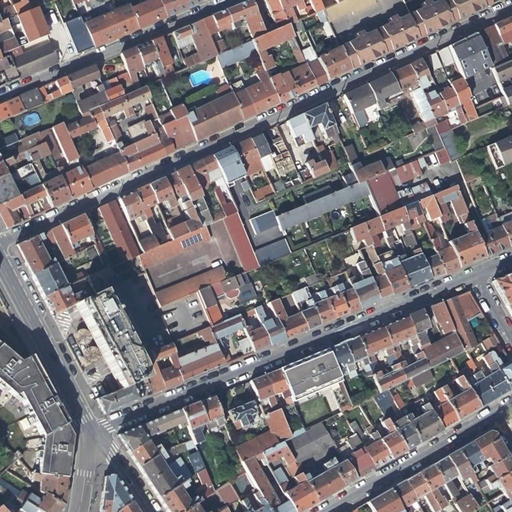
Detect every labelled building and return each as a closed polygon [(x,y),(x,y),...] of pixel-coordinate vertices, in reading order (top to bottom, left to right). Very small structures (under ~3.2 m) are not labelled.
[(0,0),(0,21),(5,20),(13,16),(10,6),(9,4),(0,8),(0,0)] [(17,0),(18,2),(10,6),(13,16),(28,10),(24,0),(23,0),(17,0)] [(40,0),(24,0),(28,10),(35,7),(42,4),(40,0)] [(130,0),(127,1),(128,5),(130,8),(135,6),(132,0),(130,0)] [(157,0),(151,0),(135,6),(130,8),(138,28),(165,17),(160,6),(159,2),(157,0)] [(173,0),(166,3),(164,4),(160,6),(165,17),(197,3),(195,0),(173,0)] [(243,19),(252,40),(264,35),(262,30),(256,14),(250,0),(249,0),(225,10),(232,25),(234,32),(239,30),(238,27),(240,26),(238,21),(243,19)] [(264,11),(259,0),(250,0),(256,14),(261,12),(264,11)] [(264,0),(275,24),(268,27),(262,30),(264,35),(288,25),(277,0),(264,0)] [(296,5),(299,12),(305,10),(301,2),(300,0),(277,0),(288,25),(289,24),(296,21),(290,8),(296,5)] [(310,0),(316,13),(319,12),(324,9),(321,1),(320,0),(310,0)] [(322,0),(321,1),(324,9),(338,3),(336,0),(322,0)] [(355,14),(357,13),(352,1),(351,0),(345,0),(338,3),(343,16),(354,11),(355,14)] [(377,0),(355,0),(352,1),(357,13),(379,3),(377,0)] [(422,9),(418,11),(428,34),(439,29),(450,24),(439,1),(431,4),(429,3),(428,0),(421,4),(422,7),(422,9)] [(454,0),(440,0),(439,1),(450,24),(457,21),(463,18),(454,0)] [(454,0),(463,18),(470,15),(477,12),(471,0),(454,0)] [(487,0),(471,0),(477,12),(484,8),(490,5),(487,0)] [(330,22),(343,16),(338,3),(324,9),(330,22)] [(82,24),(82,25),(83,25),(91,47),(138,28),(130,8),(128,5),(82,24)] [(44,28),(35,7),(28,10),(13,16),(5,20),(9,30),(11,35),(12,37),(16,48),(46,35),(44,28)] [(310,7),(305,10),(307,16),(313,14),(310,7)] [(336,34),(330,22),(324,9),(319,12),(330,37),(336,34)] [(217,31),(232,25),(225,10),(202,20),(217,55),(226,51),(217,31)] [(307,16),(305,10),(299,12),(302,19),(307,16)] [(397,20),(395,19),(407,44),(417,39),(428,34),(418,11),(412,13),(397,20)] [(268,27),(261,12),(256,14),(262,30),(268,27)] [(388,25),(383,27),(394,50),(401,47),(407,44),(395,19),(394,16),(387,19),(388,22),(388,25)] [(509,63),(502,47),(501,44),(498,38),(511,31),(511,17),(496,25),(477,33),(491,68),(492,70),(509,63)] [(305,27),(302,19),(296,21),(289,24),(293,33),(305,27)] [(0,33),(9,30),(5,20),(0,21),(0,33)] [(199,53),(184,60),(187,68),(214,56),(217,55),(202,20),(173,32),(176,41),(191,35),(194,42),(199,53)] [(281,73),(272,77),(269,78),(280,102),(291,97),(317,85),(304,57),(301,51),(293,33),(289,24),(288,25),(264,35),(252,40),(256,49),(265,69),(265,70),(268,69),(275,66),(270,56),(266,56),(263,50),(288,39),(301,66),(282,75),(281,73)] [(82,25),(64,33),(72,55),(91,47),(83,25),(82,25)] [(383,27),(368,34),(379,57),(386,54),(394,50),(383,27)] [(511,31),(498,38),(501,44),(502,47),(511,42),(511,31)] [(355,38),(354,40),(365,63),(372,60),(379,57),(368,34),(363,36),(361,35),(360,32),(354,35),(355,38)] [(491,68),(477,33),(462,40),(446,48),(453,63),(456,70),(458,74),(459,79),(460,81),(461,82),(491,68)] [(179,48),(194,42),(191,35),(176,41),(179,48)] [(9,39),(0,42),(0,54),(16,48),(12,37),(9,39)] [(171,63),(160,37),(151,41),(161,67),(171,63)] [(231,60),(256,49),(252,40),(227,51),(229,54),(231,60)] [(354,40),(341,46),(342,47),(352,69),(359,66),(365,63),(354,40)] [(154,70),(161,67),(151,41),(135,47),(144,68),(152,65),(154,70)] [(50,43),(10,60),(13,67),(18,78),(35,71),(57,61),(50,43)] [(301,51),(304,57),(316,51),(314,45),(301,51)] [(12,50),(15,57),(23,53),(20,46),(12,50)] [(135,72),(144,68),(135,47),(120,54),(129,73),(133,83),(139,81),(135,72)] [(323,56),(319,58),(329,80),(341,74),(352,69),(342,47),(338,49),(323,56)] [(445,66),(453,63),(446,48),(442,50),(438,51),(445,66)] [(217,55),(214,56),(218,65),(231,60),(229,54),(227,51),(226,51),(217,55)] [(316,51),(304,57),(317,85),(323,83),(329,80),(319,58),(316,51)] [(0,72),(1,72),(13,67),(10,60),(8,55),(0,58),(0,72)] [(435,55),(427,58),(432,71),(440,68),(435,55)] [(179,72),(187,68),(184,60),(182,56),(174,59),(179,72)] [(416,62),(409,65),(419,90),(423,88),(424,92),(427,91),(424,83),(429,81),(420,60),(416,62)] [(511,61),(509,63),(492,70),(503,98),(507,107),(511,104),(511,61)] [(415,137),(427,131),(435,128),(432,121),(422,98),(419,90),(409,65),(389,74),(366,85),(378,114),(386,111),(382,103),(404,94),(412,90),(414,94),(412,95),(425,126),(421,128),(420,125),(411,128),(415,137)] [(6,84),(18,78),(13,67),(1,72),(6,84)] [(80,115),(86,112),(98,107),(108,103),(101,85),(93,67),(65,78),(71,92),(80,115)] [(163,71),(164,72),(166,77),(175,73),(173,68),(163,71)] [(262,83),(245,90),(244,91),(239,81),(228,86),(230,91),(243,120),(248,117),(256,114),(266,109),(280,102),(269,78),(265,70),(265,69),(257,73),(262,83)] [(164,72),(152,77),(154,82),(166,77),(164,72)] [(129,73),(114,79),(122,97),(136,90),(133,83),(129,73)] [(434,87),(441,103),(445,115),(447,120),(451,119),(449,114),(453,112),(459,127),(464,125),(461,116),(457,106),(449,85),(445,76),(443,78),(444,82),(434,87)] [(43,87),(36,90),(42,104),(71,92),(65,78),(55,83),(58,92),(47,97),(43,87)] [(101,85),(108,103),(122,97),(114,79),(101,85)] [(460,81),(449,85),(457,106),(460,105),(463,115),(461,116),(464,125),(476,120),(473,111),(462,84),(461,82),(460,81)] [(218,100),(198,109),(210,135),(229,126),(243,120),(230,91),(228,86),(227,85),(214,91),(218,100)] [(379,118),(378,114),(366,85),(353,91),(343,95),(356,127),(361,125),(356,113),(369,107),(374,120),(379,118)] [(103,119),(106,117),(114,114),(119,111),(122,110),(126,119),(133,115),(130,107),(149,98),(144,87),(136,90),(122,97),(108,103),(98,107),(103,119)] [(11,101),(0,105),(0,121),(4,120),(8,118),(22,113),(42,104),(36,90),(11,101)] [(433,93),(422,98),(432,121),(445,115),(441,103),(438,104),(433,93)] [(405,97),(404,94),(382,103),(386,111),(389,110),(387,105),(405,97)] [(144,107),(151,122),(154,120),(158,118),(152,104),(144,107)] [(324,133),(327,140),(334,137),(337,143),(345,164),(348,163),(342,149),(323,105),(308,112),(301,115),(308,131),(319,125),(323,133),(324,133)] [(184,115),(180,106),(168,112),(169,113),(173,122),(184,147),(190,144),(195,142),(204,138),(210,135),(198,109),(184,115)] [(108,147),(117,150),(114,144),(107,128),(105,124),(103,119),(98,107),(86,112),(89,118),(91,123),(96,121),(108,147)] [(83,120),(89,118),(86,112),(80,115),(83,120)] [(164,130),(166,134),(173,152),(179,149),(184,147),(173,122),(169,113),(158,118),(159,121),(164,130)] [(308,131),(301,115),(292,119),(286,122),(297,147),(312,140),(310,137),(309,133),(308,131)] [(83,120),(62,130),(67,140),(94,128),(91,123),(89,118),(83,120)] [(124,129),(125,133),(148,123),(146,119),(124,129)] [(159,132),(155,123),(154,120),(151,122),(148,123),(153,135),(159,132)] [(122,149),(118,142),(114,144),(117,150),(118,153),(128,173),(138,168),(163,157),(155,139),(153,135),(148,123),(125,133),(131,145),(122,149)] [(444,124),(435,128),(438,137),(447,133),(444,124)] [(54,168),(56,173),(69,200),(77,196),(90,190),(81,171),(70,146),(67,140),(62,130),(60,125),(51,129),(52,131),(68,165),(71,164),(74,169),(63,174),(57,162),(52,164),(54,168)] [(122,141),(114,125),(107,128),(114,144),(118,142),(122,141)] [(284,175),(294,170),(286,152),(275,127),(267,130),(275,148),(277,147),(280,155),(278,156),(275,157),(274,153),(269,155),(274,167),(280,180),(285,177),(284,175)] [(436,153),(438,152),(444,150),(442,146),(441,144),(440,142),(438,137),(435,128),(427,131),(436,153)] [(159,132),(153,135),(155,139),(163,157),(168,154),(173,152),(166,134),(164,130),(159,132)] [(58,157),(47,133),(46,131),(39,134),(43,143),(49,156),(51,161),(58,157)] [(21,139),(26,151),(28,150),(43,143),(39,134),(38,132),(21,139)] [(448,132),(447,133),(438,137),(440,142),(451,137),(448,132)] [(264,171),(274,167),(269,155),(261,138),(259,134),(254,136),(249,139),(263,170),(264,171)] [(312,140),(316,149),(322,146),(317,134),(310,137),(312,140)] [(511,136),(483,149),(493,171),(509,164),(511,162),(511,136)] [(329,146),(337,143),(334,137),(327,140),(329,146)] [(246,178),(263,170),(249,139),(241,142),(231,147),(245,177),(246,178)] [(82,141),(70,146),(81,171),(95,164),(91,157),(87,158),(85,154),(87,153),(82,141)] [(28,150),(30,153),(37,150),(39,154),(31,157),(32,158),(34,162),(49,156),(43,143),(28,150)] [(351,145),(342,149),(348,163),(349,167),(356,163),(358,162),(351,145)] [(447,145),(442,146),(444,150),(449,162),(449,164),(454,162),(447,145)] [(325,154),(322,146),(316,149),(323,165),(326,173),(335,169),(338,167),(331,151),(325,154)] [(215,155),(211,156),(221,178),(223,182),(224,186),(227,184),(245,177),(231,147),(221,152),(215,155)] [(20,158),(30,153),(28,150),(26,151),(19,154),(20,158)] [(443,164),(449,162),(444,150),(438,152),(443,164)] [(0,155),(0,162),(15,155),(14,152),(10,154),(9,151),(0,155)] [(118,153),(95,164),(81,171),(90,190),(94,188),(105,183),(114,179),(123,175),(128,173),(118,153)] [(22,161),(20,158),(19,154),(15,155),(0,162),(0,177),(8,174),(5,168),(13,164),(22,161)] [(222,193),(218,184),(215,185),(214,181),(221,178),(211,156),(207,158),(201,161),(210,181),(216,195),(222,193)] [(360,171),(356,163),(349,167),(352,174),(356,184),(357,186),(363,183),(384,174),(394,170),(389,158),(368,167),(360,171)] [(413,162),(394,170),(384,174),(390,186),(420,174),(417,168),(424,165),(421,159),(413,162)] [(200,185),(210,181),(201,161),(196,163),(191,165),(200,185)] [(16,170),(13,164),(5,168),(8,174),(16,170)] [(306,171),(297,175),(298,178),(301,184),(311,179),(324,174),(326,173),(323,165),(312,169),(310,164),(304,167),(306,171)] [(28,175),(35,189),(40,187),(37,181),(35,177),(29,165),(16,170),(8,174),(0,177),(0,204),(17,197),(11,184),(28,175)] [(183,169),(174,173),(191,210),(199,207),(204,205),(187,167),(183,169)] [(462,177),(464,183),(479,177),(476,171),(462,177)] [(56,173),(37,181),(40,187),(45,197),(47,203),(51,209),(59,205),(69,200),(56,173)] [(186,223),(183,224),(183,225),(188,234),(200,229),(191,210),(174,173),(169,175),(162,179),(173,202),(179,199),(185,213),(184,213),(189,222),(186,223)] [(278,225),(281,231),(368,195),(363,183),(357,186),(356,184),(352,174),(342,178),(346,188),(331,194),(328,186),(302,197),(306,204),(275,217),(278,225)] [(394,196),(390,186),(384,174),(363,183),(368,195),(372,205),(377,218),(399,209),(394,196)] [(282,186),(285,191),(301,184),(298,178),(282,186)] [(172,219),(174,219),(180,217),(173,202),(162,179),(155,182),(147,185),(157,206),(165,202),(172,219)] [(247,181),(241,183),(245,191),(250,189),(247,181)] [(271,186),(271,187),(275,195),(281,193),(277,184),(271,186)] [(148,210),(157,206),(147,185),(141,188),(133,192),(151,233),(152,235),(158,247),(173,241),(172,238),(167,240),(159,224),(155,226),(148,210)] [(454,186),(453,187),(449,188),(429,196),(438,218),(441,224),(449,221),(447,215),(449,213),(446,205),(447,202),(450,200),(453,202),(462,223),(468,221),(454,186)] [(35,201),(45,197),(40,187),(35,189),(20,196),(25,206),(28,205),(35,201)] [(262,191),(265,199),(275,195),(271,187),(262,191)] [(413,188),(394,196),(399,209),(400,208),(414,203),(429,196),(425,187),(415,191),(413,188)] [(143,236),(151,233),(133,192),(127,195),(118,199),(128,222),(138,217),(141,222),(142,222),(146,230),(141,232),(143,236)] [(18,205),(25,220),(30,218),(25,206),(20,196),(17,197),(0,204),(0,215),(1,216),(7,229),(20,223),(19,219),(16,221),(11,209),(14,208),(18,205)] [(431,221),(438,218),(429,196),(414,203),(418,211),(422,210),(425,208),(428,214),(431,221)] [(123,262),(132,259),(137,257),(112,202),(99,208),(123,262)] [(42,205),(44,211),(51,209),(47,203),(42,205)] [(221,207),(224,211),(226,217),(236,213),(232,203),(221,207)] [(423,224),(418,211),(414,203),(400,208),(406,221),(414,218),(418,227),(423,224)] [(33,216),(28,205),(25,206),(30,218),(33,216)] [(207,225),(199,207),(191,210),(200,229),(204,227),(207,225)] [(399,209),(377,218),(383,232),(388,245),(389,246),(395,244),(394,242),(389,229),(401,224),(407,237),(412,235),(406,221),(400,208),(399,209)] [(212,223),(222,219),(226,217),(224,211),(210,217),(212,223)] [(278,225),(272,211),(249,220),(257,234),(278,225)] [(496,218),(500,227),(511,221),(511,212),(511,211),(496,218)] [(245,272),(260,266),(254,252),(236,213),(226,217),(222,219),(245,272)] [(86,214),(82,216),(93,240),(95,246),(97,250),(98,253),(99,255),(102,261),(106,270),(110,268),(86,214)] [(495,214),(488,217),(494,230),(485,234),(493,254),(502,251),(510,248),(500,227),(496,218),(495,214)] [(87,238),(89,242),(93,240),(82,216),(70,221),(59,226),(67,243),(73,256),(78,254),(73,244),(87,238)] [(479,220),(485,234),(494,230),(488,217),(479,220)] [(372,236),(383,232),(377,218),(362,224),(371,245),(373,249),(379,246),(376,240),(372,236)] [(511,221),(500,227),(510,248),(511,246),(511,221)] [(449,243),(451,249),(459,268),(484,258),(476,238),(469,223),(464,225),(467,235),(449,243)] [(362,240),(366,248),(371,245),(362,224),(361,225),(349,229),(355,243),(362,240)] [(183,225),(172,231),(169,232),(172,238),(173,241),(188,234),(183,225)] [(19,252),(25,264),(48,252),(48,251),(52,249),(51,246),(56,244),(57,248),(67,243),(59,226),(16,246),(19,252)] [(210,240),(204,227),(200,229),(188,234),(173,241),(158,247),(143,254),(137,257),(143,269),(210,240)] [(426,230),(430,239),(436,236),(432,227),(426,230)] [(485,234),(476,238),(484,258),(487,257),(493,254),(485,234)] [(137,242),(143,254),(158,247),(152,235),(137,242)] [(423,261),(412,235),(407,237),(415,257),(409,260),(419,285),(431,280),(423,261)] [(442,252),(436,236),(430,239),(435,252),(445,274),(452,271),(459,268),(451,249),(442,252)] [(254,252),(260,266),(290,253),(284,239),(254,252)] [(28,268),(32,277),(64,261),(73,256),(67,243),(57,248),(59,251),(63,249),(66,256),(53,262),(48,252),(25,264),(28,268)] [(392,254),(395,260),(400,257),(395,244),(389,246),(391,251),(392,254)] [(379,277),(371,280),(379,301),(388,298),(392,296),(383,274),(373,249),(371,245),(366,248),(376,272),(379,277)] [(91,247),(86,250),(89,255),(97,250),(95,246),(91,247)] [(86,250),(79,254),(81,259),(89,255),(86,250)] [(385,273),(383,274),(392,296),(401,292),(407,290),(395,260),(392,254),(391,251),(378,257),(385,273)] [(434,257),(423,261),(431,280),(445,274),(435,252),(432,253),(434,257)] [(67,267),(81,259),(79,254),(78,254),(73,256),(64,261),(67,267)] [(348,281),(348,282),(352,290),(360,309),(365,307),(375,303),(379,301),(371,280),(359,254),(356,255),(360,263),(357,265),(364,281),(356,285),(353,278),(348,281)] [(144,272),(143,269),(137,257),(132,259),(140,277),(145,275),(144,272)] [(400,257),(395,260),(407,290),(412,288),(419,285),(409,260),(402,262),(400,257)] [(91,277),(90,274),(84,276),(83,274),(65,282),(59,270),(67,267),(64,261),(32,277),(36,284),(43,298),(66,288),(86,279),(91,277)] [(99,266),(97,270),(99,273),(106,270),(102,261),(98,263),(99,266)] [(343,271),(340,262),(335,264),(337,269),(339,276),(345,273),(343,271)] [(160,307),(196,292),(227,279),(222,267),(154,294),(160,307)] [(329,272),(332,279),(339,276),(337,269),(329,272)] [(70,298),(66,288),(43,298),(47,307),(51,315),(74,305),(78,303),(102,293),(114,288),(106,270),(99,273),(91,277),(86,279),(93,293),(86,295),(84,291),(70,298)] [(511,303),(511,273),(492,282),(506,307),(511,303)] [(311,286),(314,285),(319,283),(316,274),(304,279),(308,287),(311,286)] [(238,275),(227,279),(196,292),(200,301),(211,327),(223,322),(213,299),(224,294),(225,298),(230,299),(237,297),(239,293),(237,289),(242,286),(238,275)] [(333,297),(326,300),(334,320),(341,317),(347,315),(336,287),(332,279),(327,281),(330,289),(333,297)] [(348,282),(342,284),(346,293),(352,290),(348,282)] [(321,301),(312,305),(320,326),(327,323),(334,320),(326,300),(323,292),(319,283),(314,285),(321,301)] [(342,284),(336,287),(347,315),(353,312),(360,309),(352,290),(346,293),(342,284)] [(296,306),(308,301),(310,301),(305,289),(291,294),(295,304),(296,306)] [(330,289),(323,292),(326,300),(333,297),(330,289)] [(465,319),(480,312),(468,291),(462,294),(442,302),(449,320),(455,334),(463,352),(465,351),(476,345),(473,340),(465,319)] [(102,293),(78,303),(74,305),(80,315),(90,336),(97,349),(103,360),(111,375),(119,391),(124,389),(135,384),(145,380),(136,358),(140,357),(138,351),(133,353),(129,346),(138,341),(115,298),(107,302),(102,293)] [(283,308),(295,304),(291,294),(280,299),(283,308)] [(288,320),(283,308),(280,299),(270,303),(276,319),(285,340),(297,335),(306,331),(300,316),(288,320)] [(174,343),(200,332),(209,328),(211,327),(200,301),(163,317),(164,320),(174,343)] [(310,311),(300,316),(306,331),(314,328),(320,326),(312,305),(310,301),(308,301),(309,304),(307,305),(310,311)] [(437,325),(449,320),(442,302),(430,307),(437,325)] [(255,309),(263,327),(270,346),(277,343),(285,340),(276,319),(267,323),(261,307),(255,309)] [(429,329),(421,311),(407,317),(430,369),(448,359),(463,352),(455,334),(444,340),(433,346),(426,349),(422,338),(425,334),(424,331),(429,329)] [(245,313),(238,316),(254,353),(263,349),(270,346),(263,327),(253,331),(245,313)] [(245,357),(254,353),(238,316),(223,322),(211,327),(209,328),(224,365),(232,362),(225,346),(223,347),(219,339),(226,336),(232,334),(241,330),(242,332),(239,333),(242,340),(239,341),(245,357)] [(394,322),(382,327),(407,380),(410,379),(427,370),(430,369),(407,317),(394,322)] [(437,325),(444,340),(455,334),(449,320),(437,325)] [(357,337),(376,375),(385,391),(388,390),(405,381),(407,380),(382,327),(372,331),(357,337)] [(210,347),(176,361),(172,362),(180,383),(191,379),(224,365),(209,328),(200,332),(204,342),(208,340),(209,343),(208,343),(210,347)] [(485,352),(499,344),(494,336),(480,343),(484,351),(485,352)] [(370,378),(376,375),(357,337),(350,340),(343,343),(354,366),(357,365),(355,363),(361,360),(370,378)] [(0,384),(32,411),(45,438),(41,477),(66,480),(67,469),(69,449),(71,438),(64,425),(66,423),(61,413),(50,393),(35,364),(30,357),(23,361),(0,342),(0,384)] [(359,376),(354,366),(343,343),(336,346),(327,349),(339,373),(341,372),(340,369),(346,367),(352,380),(359,376)] [(167,370),(158,373),(164,390),(172,387),(180,383),(172,362),(176,361),(169,344),(149,353),(156,368),(159,367),(157,361),(162,359),(167,370)] [(298,361),(279,369),(294,401),(332,386),(344,412),(355,407),(339,373),(327,349),(321,352),(298,361)] [(478,360),(487,355),(486,354),(485,352),(484,351),(475,355),(478,360)] [(490,352),(486,354),(487,355),(488,357),(508,393),(511,390),(511,367),(509,362),(500,368),(499,367),(499,365),(496,360),(495,360),(490,352)] [(145,380),(149,389),(151,395),(157,393),(164,390),(158,373),(156,368),(149,353),(140,357),(136,358),(145,380)] [(492,375),(482,381),(494,401),(502,397),(508,393),(488,357),(484,360),(492,375)] [(475,383),(466,389),(478,410),(488,404),(494,401),(482,381),(470,360),(464,363),(475,383)] [(292,404),(295,403),(288,389),(279,369),(273,372),(265,375),(275,396),(283,392),(288,403),(291,402),(292,404)] [(432,379),(427,370),(410,379),(416,388),(432,379)] [(264,411),(268,418),(282,411),(275,396),(265,375),(257,378),(250,381),(260,401),(267,398),(270,404),(273,403),(275,405),(264,411)] [(436,390),(437,391),(456,423),(468,416),(478,410),(466,389),(459,377),(454,380),(461,393),(450,399),(446,393),(444,394),(440,388),(436,390)] [(416,401),(417,400),(422,398),(416,388),(410,379),(407,380),(405,381),(416,401)] [(450,382),(443,386),(445,390),(452,386),(450,382)] [(142,399),(135,384),(124,389),(119,391),(95,401),(97,405),(102,415),(121,408),(142,399)] [(440,405),(429,411),(441,432),(448,427),(456,423),(437,391),(433,394),(440,405)] [(361,404),(361,403),(369,399),(368,395),(359,400),(361,404)] [(209,422),(213,429),(219,426),(220,428),(221,427),(223,431),(229,428),(214,396),(206,399),(197,403),(207,424),(209,422)] [(393,398),(398,407),(400,410),(405,408),(398,396),(393,398)] [(364,410),(378,403),(377,401),(374,397),(369,399),(361,403),(364,410)] [(412,421),(405,408),(400,410),(405,418),(406,421),(408,424),(419,444),(431,437),(441,432),(429,411),(422,398),(417,400),(425,414),(412,421)] [(379,400),(377,401),(378,403),(382,411),(387,420),(405,452),(413,448),(419,444),(408,424),(398,429),(397,426),(394,422),(392,423),(379,400)] [(199,428),(207,424),(197,403),(189,406),(179,410),(187,426),(193,440),(196,446),(205,442),(199,428)] [(229,413),(238,432),(261,421),(252,403),(240,408),(229,413)] [(180,429),(187,426),(179,410),(161,418),(128,431),(117,436),(121,443),(128,455),(146,443),(145,441),(178,426),(180,429)] [(400,410),(395,413),(399,421),(405,418),(400,410)] [(268,418),(274,431),(280,444),(286,442),(294,437),(289,427),(282,411),(268,418)] [(353,428),(354,430),(360,427),(356,418),(350,421),(353,428)] [(303,420),(289,427),(294,437),(303,433),(308,430),(303,420)] [(381,435),(378,437),(390,461),(399,456),(405,452),(387,420),(382,423),(388,435),(382,439),(381,435)] [(337,443),(326,421),(308,430),(319,452),(322,450),(337,443)] [(406,421),(397,426),(398,429),(408,424),(406,421)] [(359,439),(363,437),(365,436),(360,427),(354,430),(357,437),(359,439)] [(345,432),(350,441),(357,437),(354,430),(353,428),(345,432)] [(214,439),(212,435),(211,432),(210,430),(205,432),(209,441),(214,439)] [(314,454),(319,452),(308,430),(303,433),(314,454)] [(368,447),(364,450),(374,470),(384,465),(390,461),(378,437),(375,430),(372,431),(373,434),(371,435),(375,443),(372,445),(368,447)] [(237,446),(245,462),(264,453),(280,444),(274,431),(237,446)] [(314,454),(303,433),(294,437),(305,459),(314,454)] [(486,461),(481,464),(484,470),(487,468),(506,457),(492,434),(488,433),(478,438),(469,444),(479,461),(484,458),(486,461)] [(296,463),(305,459),(294,437),(286,442),(296,463)] [(355,453),(345,459),(355,481),(366,475),(374,470),(364,450),(359,439),(357,437),(350,441),(355,453)] [(368,447),(363,437),(359,439),(364,450),(368,447)] [(170,451),(166,453),(170,460),(196,447),(196,446),(193,440),(177,448),(170,451)] [(286,484),(281,487),(282,491),(288,502),(292,511),(302,511),(306,510),(316,504),(297,466),(296,463),(286,442),(280,444),(264,453),(266,457),(269,463),(283,456),(297,486),(288,491),(288,489),(286,484)] [(152,452),(146,443),(128,455),(131,460),(138,470),(163,454),(166,453),(170,451),(168,446),(161,450),(159,447),(152,452)] [(480,472),(484,470),(481,464),(479,461),(469,444),(462,448),(455,452),(471,478),(475,475),(471,469),(476,466),(480,472)] [(326,459),(327,461),(341,489),(349,485),(355,481),(345,459),(338,446),(335,447),(342,462),(338,465),(334,458),(330,459),(329,457),(326,459)] [(187,456),(195,472),(205,466),(198,451),(187,456)] [(466,478),(475,494),(479,492),(478,491),(475,485),(471,478),(455,452),(450,455),(444,458),(455,477),(459,483),(466,478)] [(164,463),(170,460),(166,453),(163,454),(138,470),(141,475),(147,484),(166,473),(165,471),(161,465),(164,463)] [(257,461),(266,457),(264,453),(245,462),(248,468),(250,472),(257,487),(269,511),(292,511),(288,502),(279,507),(257,461)] [(492,476),(475,485),(478,491),(511,471),(511,467),(509,463),(506,457),(487,468),(492,476)] [(447,482),(455,477),(444,458),(436,463),(430,466),(442,485),(445,491),(447,494),(452,491),(447,482)] [(22,465),(16,459),(13,462),(19,469),(22,465)] [(301,464),(297,466),(316,504),(330,496),(341,489),(327,461),(322,464),(326,471),(310,481),(301,464)] [(165,471),(166,473),(173,483),(186,475),(178,463),(165,471)] [(10,465),(4,471),(9,474),(12,475),(16,471),(10,465)] [(434,490),(442,485),(430,466),(423,471),(416,474),(438,511),(446,506),(441,498),(439,499),(434,490)] [(242,477),(250,472),(248,468),(239,472),(242,477)] [(0,481),(0,482),(9,474),(4,471),(0,474),(0,481)] [(24,474),(31,481),(32,476),(27,471),(24,474)] [(498,486),(502,494),(511,488),(511,471),(478,491),(479,492),(482,496),(498,486)] [(173,483),(166,473),(147,484),(151,490),(158,500),(187,482),(190,481),(186,475),(173,483)] [(431,511),(436,511),(438,511),(416,474),(409,479),(402,483),(413,502),(422,497),(431,511)] [(38,492),(43,495),(62,508),(64,495),(66,480),(41,477),(32,476),(31,481),(31,482),(39,483),(38,492)] [(135,511),(126,498),(112,477),(104,479),(101,498),(100,506),(110,506),(114,511),(135,511)] [(20,493),(0,482),(0,481),(0,489),(15,499),(35,511),(59,511),(62,508),(43,495),(38,501),(21,491),(20,493)] [(189,485),(187,482),(158,500),(163,508),(165,511),(186,511),(196,506),(218,492),(215,487),(196,497),(198,501),(196,502),(195,499),(188,503),(181,493),(188,488),(187,486),(189,485)] [(406,511),(405,508),(414,503),(413,502),(402,483),(395,487),(387,491),(399,511),(406,511)] [(221,491),(220,491),(229,508),(240,500),(237,493),(236,491),(234,487),(232,484),(221,491)] [(251,511),(248,506),(244,508),(246,511),(269,511),(257,487),(252,489),(261,507),(252,511),(251,511)] [(492,510),(490,511),(499,511),(511,505),(511,488),(502,494),(507,502),(492,510)] [(399,511),(387,491),(376,498),(365,504),(369,511),(399,511)] [(448,503),(451,501),(450,499),(447,494),(445,491),(442,493),(448,503)] [(467,497),(456,504),(453,505),(457,511),(470,511),(473,511),(475,510),(467,497)] [(18,511),(20,511),(35,511),(15,499),(13,503),(20,508),(18,511)] [(411,511),(417,509),(414,503),(405,508),(406,511),(411,511)]
